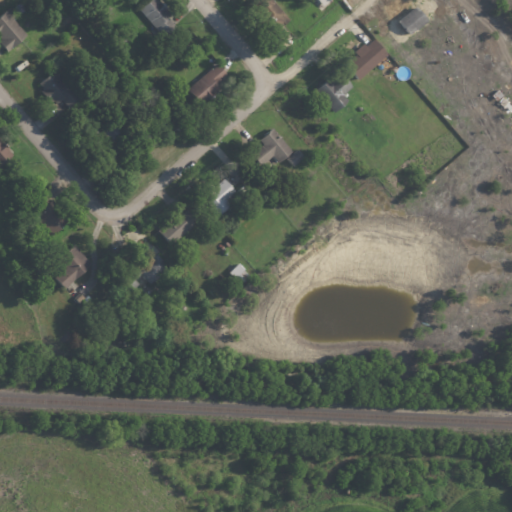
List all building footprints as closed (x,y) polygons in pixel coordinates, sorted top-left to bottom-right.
[(253,0),(249,4),(273,30),(285,18),(268,0),(253,0)] [(141,1),(134,9),(155,29),(167,16),(154,4),(149,9),(141,1)] [(420,19),(409,6),(391,21),(402,34),(420,19)] [(0,50),(23,34),(4,7),(0,10),(0,50)] [(381,54),(367,37),(338,62),(353,79),(381,54)] [(194,103),(224,76),(211,63),(182,90),(194,103)] [(57,98),(64,107),(70,101),(46,71),(31,83),(49,105),(57,98)] [(339,93),(347,86),(337,74),(326,84),(321,78),(309,88),(329,111),(343,99),(339,93)] [(254,138),(259,144),(247,155),(256,166),(269,154),(275,161),(288,150),(268,127),(254,138)] [(0,159),(8,154),(0,143),(0,159)] [(283,158),(289,166),(300,156),(293,149),(283,158)] [(205,180),(190,193),(213,218),(225,206),(221,201),(231,191),(219,178),(210,186),(205,180)] [(31,213),(44,236),(53,230),(40,208),(31,213)] [(172,215),(153,232),(165,245),(193,219),(187,213),(178,221),(172,215)] [(51,276),(61,288),(88,263),(70,244),(53,259),(61,267),(51,276)] [(152,254),(135,270),(147,283),(164,268),(152,254)]
